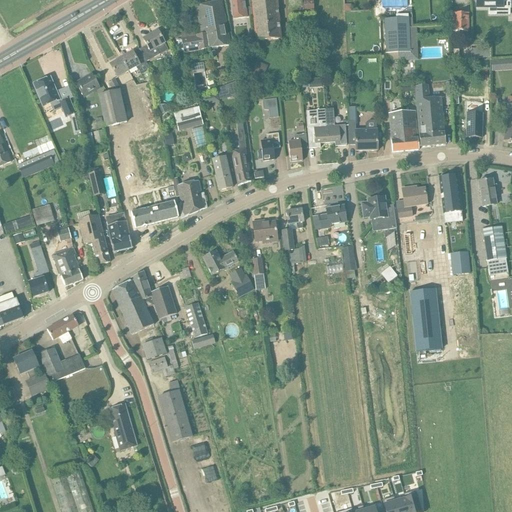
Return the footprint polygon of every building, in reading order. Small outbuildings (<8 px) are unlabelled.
[(250,2),(245,2),(244,0),(231,0),(233,19),(252,17),(250,2)] [(276,0),(251,0),(256,41),(280,39),(276,0)] [(312,0),(289,0),(291,16),(313,13),(313,5),(312,0)] [(380,0),(380,7),(377,7),(377,16),(407,15),(407,2),(407,0),(380,0)] [(475,0),(476,8),(487,8),(502,8),(502,9),(510,9),(511,9),(511,0),(503,0),(502,0),(475,0)] [(207,34),(209,49),(211,48),(230,45),(224,11),(219,12),(217,2),(199,6),(195,7),(200,35),(207,34)] [(468,13),(453,13),(453,32),(468,32),(468,13)] [(410,53),(409,28),(408,18),(384,19),(385,54),(410,53)] [(196,36),(195,29),(180,32),(182,39),(176,40),(178,52),(184,51),(184,53),(208,49),(209,49),(207,34),(200,35),(196,36)] [(146,62),(153,58),(168,50),(164,44),(165,43),(157,31),(143,39),(146,46),(139,50),(146,62)] [(146,62),(139,50),(133,53),(132,52),(121,58),(128,72),(136,67),(140,75),(150,70),(146,62)] [(128,72),(121,58),(109,64),(117,78),(128,72)] [(501,61),(492,61),(492,72),(502,71),(501,61)] [(262,83),(268,66),(256,62),(250,79),(262,83)] [(196,89),(193,74),(205,72),(203,63),(186,66),(191,97),(212,88),(207,87),(196,89)] [(92,75),(76,84),(83,97),(99,88),(92,75)] [(33,85),(43,107),(59,100),(50,78),(33,85)] [(114,79),(108,83),(112,90),(118,87),(114,79)] [(414,90),(415,100),(418,135),(420,147),(445,145),(441,98),(429,99),(428,89),(414,90)] [(65,118),(75,114),(69,98),(59,102),(65,118)] [(276,99),(262,101),(264,111),(269,112),(278,113),(276,99)] [(508,115),(506,123),(503,141),(511,142),(511,104),(507,104),(506,113),(509,114),(509,115),(508,115)] [(168,111),(165,105),(162,106),(160,105),(157,107),(160,115),(168,111)] [(178,132),(203,125),(199,107),(193,109),(173,114),(176,125),(178,132)] [(333,109),(325,110),(327,143),(335,143),(335,147),(346,146),(345,125),(334,126),(333,109)] [(309,117),(306,118),(307,128),(309,149),(320,148),(320,144),(327,143),(325,110),(316,110),(316,111),(317,117),(309,117)] [(402,146),(403,152),(418,150),(417,138),(415,112),(402,113),(405,146),(402,146)] [(402,113),(389,114),(391,140),(392,152),(403,152),(402,146),(405,146),(402,113)] [(466,114),(466,138),(482,138),(482,114),(466,114)] [(104,127),(102,118),(95,119),(97,128),(104,127)] [(377,151),(377,129),(376,124),(375,122),(373,121),(368,121),(366,123),(365,125),(365,130),(355,130),(355,122),(348,122),(349,146),(355,145),(355,152),(377,151)] [(103,131),(93,133),(96,148),(106,146),(103,131)] [(91,134),(84,135),(87,151),(95,150),(91,134)] [(174,145),(172,134),(164,136),(166,147),(174,145)] [(266,135),(266,140),(260,141),(261,151),(257,152),(258,160),(262,160),(263,161),(275,160),(273,149),(280,148),(278,134),(266,135)] [(294,136),(294,141),(288,142),(290,162),(302,161),(301,150),(307,149),(306,135),(294,136)] [(0,137),(0,166),(11,162),(0,137)] [(245,149),(233,151),(232,156),(238,186),(247,183),(251,182),(245,149)] [(35,163),(19,169),(23,179),(58,164),(54,155),(52,151),(33,159),(35,163)] [(225,157),(212,160),(219,191),(232,188),(225,157)] [(263,171),(254,173),(255,179),(264,178),(263,171)] [(88,174),(89,179),(93,197),(104,195),(99,172),(88,174)] [(461,211),(457,175),(438,177),(443,213),(461,211)] [(491,179),(490,176),(485,177),(485,180),(478,181),(483,208),(496,205),(495,196),(497,195),(496,185),(493,185),(492,179),(491,179)] [(179,185),(178,185),(180,196),(181,203),(178,204),(181,219),(184,217),(189,216),(200,211),(204,209),(207,208),(204,193),(200,194),(198,181),(194,182),(182,185),(179,185)] [(403,201),(396,202),(399,219),(412,217),(410,206),(427,204),(424,188),(410,190),(410,188),(402,189),(403,201)] [(368,203),(361,203),(363,218),(370,217),(370,220),(386,218),(387,220),(388,230),(396,229),(393,205),(390,206),(386,207),(384,197),(367,199),(368,203)] [(174,202),(159,206),(162,221),(178,217),(174,202)] [(49,205),(32,210),(37,226),(54,221),(49,205)] [(147,209),(145,209),(149,225),(162,221),(159,206),(147,209)] [(330,229),(330,225),(346,223),(343,206),(326,209),(327,214),(318,215),(320,230),(330,229)] [(145,209),(131,213),(135,228),(149,225),(145,209)] [(288,225),(296,224),(297,229),(303,229),(302,223),(303,222),(301,209),(286,212),(288,225)] [(98,265),(100,265),(107,263),(110,262),(98,215),(78,220),(84,245),(92,243),(98,265)] [(126,221),(107,226),(110,241),(113,253),(132,249),(126,221)] [(253,225),(255,242),(262,241),(262,243),(277,241),(275,222),(253,225)] [(410,228),(402,229),(403,240),(411,239),(410,228)] [(501,228),(482,231),(487,268),(489,275),(508,272),(507,265),(501,228)] [(68,229),(57,232),(60,242),(71,239),(68,229)] [(292,229),(281,231),(284,252),(285,252),(287,265),(306,262),(304,246),(299,249),(294,250),(292,229)] [(24,242),(22,233),(13,236),(16,245),(24,242)] [(327,237),(315,239),(317,248),(329,246),(327,237)] [(34,274),(36,280),(28,283),(33,297),(48,293),(43,278),(42,275),(48,273),(38,242),(29,245),(38,273),(34,274)] [(353,247),(342,248),(344,263),(355,262),(353,247)] [(83,280),(74,256),(76,256),(73,248),(52,256),(65,287),(83,280)] [(216,251),(202,258),(211,276),(238,262),(233,252),(219,259),(216,251)] [(450,274),(469,273),(468,251),(449,252),(450,274)] [(262,259),(252,260),(253,276),(254,276),(256,291),(265,290),(263,274),(262,259)] [(416,262),(407,263),(408,281),(418,280),(416,262)] [(241,269),(229,275),(233,282),(231,283),(239,298),(254,291),(246,276),(244,277),(241,269)] [(153,305),(158,320),(176,314),(168,287),(150,293),(143,272),(130,278),(132,281),(133,280),(146,308),(147,308),(153,305)] [(474,311),(470,277),(456,279),(459,313),(474,311)] [(133,280),(132,281),(112,290),(132,335),(154,324),(147,308),(146,308),(133,280)] [(213,285),(218,293),(223,290),(218,282),(213,285)] [(436,291),(409,294),(415,353),(442,351),(436,291)] [(18,305),(16,299),(0,304),(0,320),(2,326),(23,318),(18,305)] [(198,304),(185,308),(194,338),(207,334),(198,304)] [(71,339),(67,332),(78,326),(73,316),(47,330),(52,340),(59,336),(63,343),(71,339)] [(208,337),(192,341),(194,350),(211,345),(208,337)] [(161,339),(142,346),(147,361),(167,354),(161,339)] [(172,346),(167,347),(173,369),(178,368),(172,346)] [(54,348),(38,355),(48,378),(50,377),(52,383),(85,369),(79,355),(60,363),(54,348)] [(38,376),(35,369),(38,368),(31,351),(13,359),(20,376),(26,373),(29,380),(24,382),(31,397),(50,389),(43,374),(38,376)] [(164,358),(148,363),(151,373),(162,370),(164,377),(174,374),(172,366),(167,368),(164,358)] [(169,383),(171,392),(158,396),(171,443),(193,437),(176,381),(169,383)] [(72,403),(62,406),(64,412),(74,408),(72,403)] [(108,410),(120,452),(137,447),(124,405),(108,410)] [(78,417),(68,420),(71,429),(81,426),(78,417)] [(50,477),(62,511),(93,511),(79,468),(50,477)] [(414,491),(403,494),(404,499),(408,511),(420,511),(416,496),(414,491)] [(396,511),(393,497),(382,500),(384,505),(385,511),(396,511)] [(394,497),(393,497),(396,511),(408,511),(404,499),(395,502),(394,497)]
